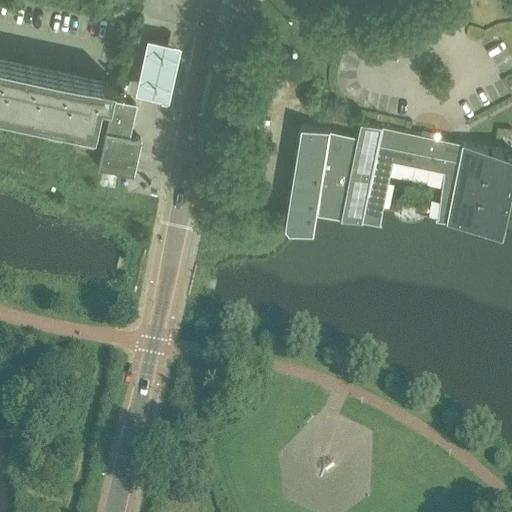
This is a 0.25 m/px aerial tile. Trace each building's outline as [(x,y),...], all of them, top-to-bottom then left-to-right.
[(180,43),(146,35),(134,90),(167,98),(180,43)] [(400,43),(377,38),(374,54),(397,59),(400,43)] [(0,101),(93,122),(98,98),(109,100),(113,81),(107,79),(101,78),(100,84),(0,62),(0,101)] [(133,173),(140,137),(129,135),(136,102),(113,97),(107,125),(98,165),(120,170),(133,173)] [(345,188),(340,216),(381,224),(381,220),(379,220),(381,209),(392,158),(446,170),(438,216),(499,226),(500,222),(507,195),(510,182),(511,171),(511,150),(410,131),(360,121),(357,134),(351,166),(332,162),(328,185),(345,188)] [(315,211),(340,216),(345,188),(328,185),(332,162),(351,166),(357,134),(300,123),(285,213),(284,218),(287,227),(292,228),(312,232),(315,211)]
